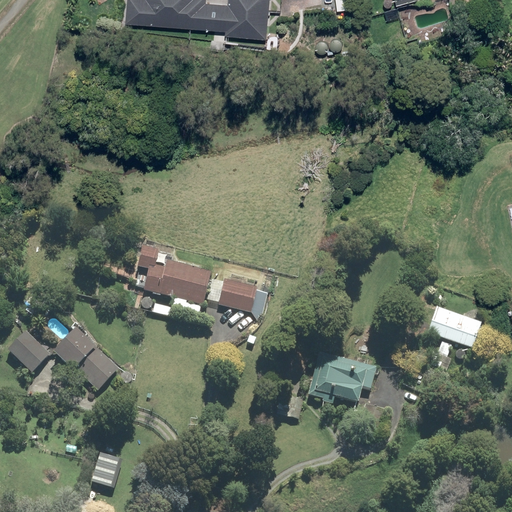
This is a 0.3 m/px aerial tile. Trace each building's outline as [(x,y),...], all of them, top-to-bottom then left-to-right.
[(129,0),(128,20),(227,28),(226,33),(269,36),(271,0),(230,0),(230,1),(221,0),(129,0)] [(263,317),(267,295),(256,293),(257,289),(222,282),(222,284),(207,281),(209,273),(164,264),(165,261),(156,259),(157,253),(141,249),(137,269),(140,270),(137,285),(143,286),(141,293),(173,300),(171,308),(200,314),(202,301),(217,304),(217,307),(263,317)] [(171,309),(153,304),(152,304),(152,303),(151,302),(150,302),(149,302),(148,301),(147,301),(146,301),(145,302),(144,302),(143,302),(142,303),(142,304),(141,304),(141,305),(140,306),(140,307),(140,308),(140,309),(140,310),(140,311),(141,311),(141,312),(142,313),(143,314),(144,314),(145,315),(146,315),(147,315),(148,315),(149,315),(150,314),(151,314),(169,318),(171,309)] [(425,334),(442,339),(437,353),(447,356),(452,343),(471,349),(480,324),(433,308),(425,334)] [(121,368),(76,329),(51,357),(96,396),(121,368)] [(23,331),(4,350),(30,375),(48,356),(23,331)] [(375,368),(321,356),(315,355),(306,400),(333,406),(334,400),(357,405),(361,389),(370,391),(375,368)]
